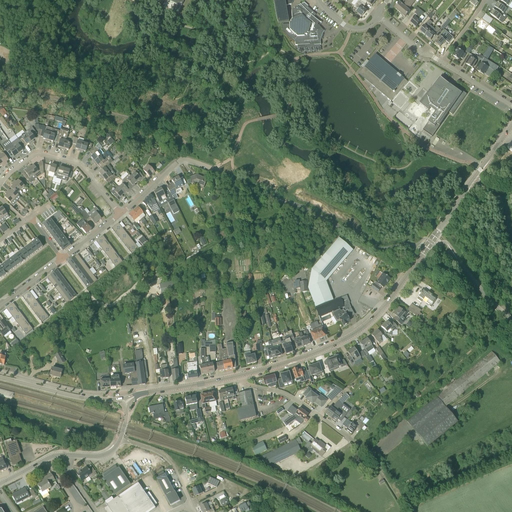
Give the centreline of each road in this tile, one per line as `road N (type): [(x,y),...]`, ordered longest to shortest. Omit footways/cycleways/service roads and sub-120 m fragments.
road 1 (tertiary): [(240,375),(328,347),(374,317),(511,125)]
road 2 (residential): [(240,375),(301,402),(362,446),(395,497)]
road 3 (residential): [(120,214),(78,165),(42,153),(0,182)]
road 4 (residential): [(0,306),(120,214)]
road 5 (tertiary): [(123,404),(0,377)]
road 6 (tertiary): [(123,404),(141,393),(240,375)]
